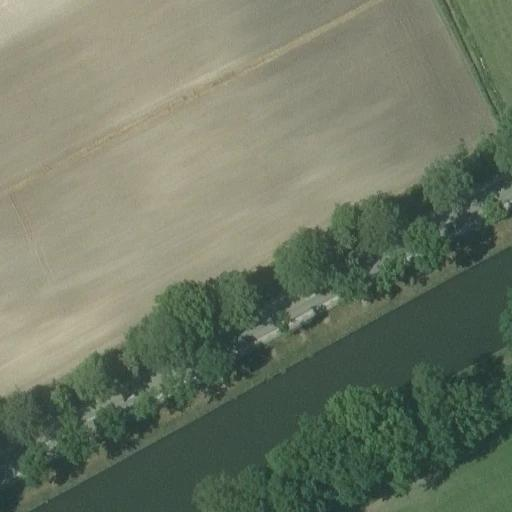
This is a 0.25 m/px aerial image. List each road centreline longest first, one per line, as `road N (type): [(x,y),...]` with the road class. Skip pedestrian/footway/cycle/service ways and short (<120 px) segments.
road 1 (secondary): [(0,470),(511,189)]
road 2 (unclassified): [(284,511),(511,387)]
